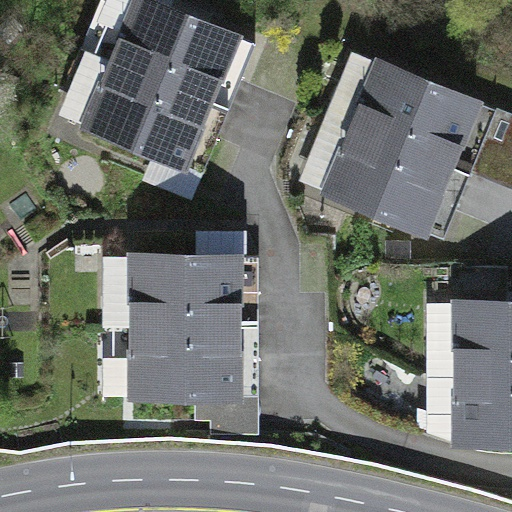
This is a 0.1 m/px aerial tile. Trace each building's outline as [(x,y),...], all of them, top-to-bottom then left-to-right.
[(242,40),(150,0),(137,0),(109,63),(213,108),(242,40)] [(455,166),(483,96),(380,56),(353,126),(455,166)] [(213,108),(109,63),(79,133),(182,178),(203,130),(213,108)] [(353,126),(325,197),(427,238),(455,166),(353,126)] [(130,262),(130,338),(254,338),(254,262),(130,262)] [(511,289),(450,289),(450,368),(511,367),(511,289)] [(254,414),(254,338),(130,338),(130,414),(254,414)] [(511,367),(450,368),(450,446),(511,446),(511,367)]
